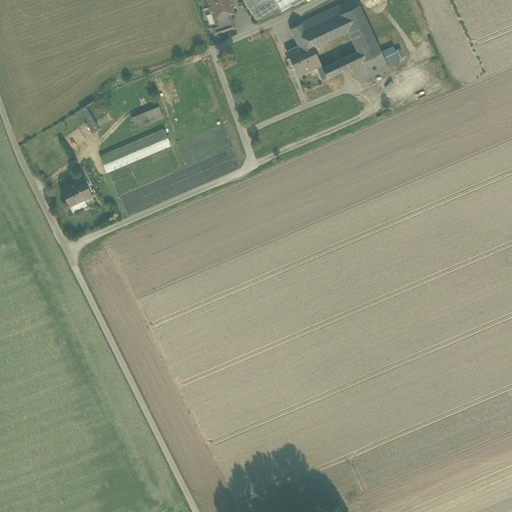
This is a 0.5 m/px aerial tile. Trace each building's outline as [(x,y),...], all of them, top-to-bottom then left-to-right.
[(218,25),(219,26),(232,21),(229,14),(233,13),(231,6),(231,4),(230,0),(207,0),(209,5),(208,7),(210,12),(212,13),(214,20),(216,19),(218,25)] [(243,0),(256,20),(278,7),(280,10),(296,0),(243,0)] [(349,0),(327,10),(331,18),(340,36),(347,33),(339,15),(358,5),(355,0),(349,0)] [(347,33),(356,51),(361,63),(381,53),(381,52),(358,5),(339,15),(347,33)] [(327,10),(302,23),(305,30),(331,18),(327,10)] [(214,20),(212,13),(207,15),(211,27),(218,25),(216,19),(214,20)] [(310,40),(314,49),(340,36),(331,18),(305,30),(302,23),(289,29),(297,46),(310,40)] [(211,27),(214,35),(234,28),(232,21),(219,26),(218,25),(211,27)] [(286,51),(297,76),(316,67),(321,64),(314,49),(310,40),(297,46),(286,51)] [(381,53),(384,58),(395,53),(396,53),(395,51),(393,46),(381,52),(381,53)] [(396,53),(395,53),(397,59),(404,56),(400,48),(395,51),(396,53)] [(350,68),(361,63),(356,51),(343,58),(348,69),(350,68)] [(381,53),(361,63),(369,78),(388,68),(388,67),(384,58),(381,53)] [(399,62),(397,59),(395,53),(384,58),(388,67),(399,62)] [(341,72),(348,69),(343,58),(336,61),(341,72)] [(328,79),(341,72),(336,61),(323,67),(321,64),(316,67),(322,79),(327,77),(328,79)] [(357,83),(369,78),(361,63),(350,68),(357,83)] [(99,129),(85,106),(79,110),(87,122),(85,124),(92,134),(98,130),(98,129),(99,129)] [(131,117),(135,128),(163,118),(159,107),(131,117)] [(99,157),(106,174),(171,146),(163,129),(99,157)] [(61,190),(67,204),(82,198),(83,200),(92,196),(82,176),(74,180),(76,183),(61,190)] [(82,198),(67,204),(68,207),(83,200),(82,198)] [(86,206),(83,200),(68,207),(71,213),(86,206)]
